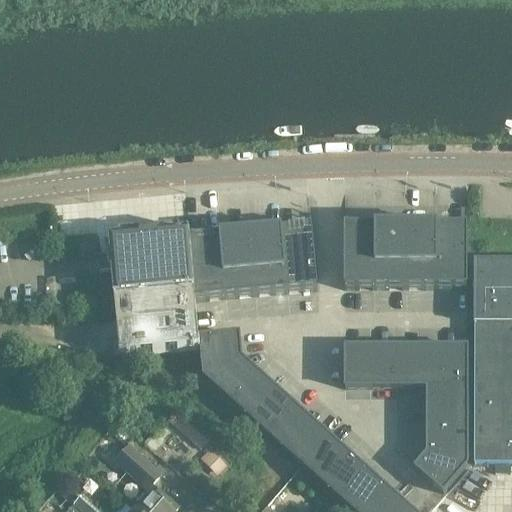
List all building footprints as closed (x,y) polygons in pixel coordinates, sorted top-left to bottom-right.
[(428,223),(467,224),(467,210),(428,209),(428,223)] [(466,227),(344,228),(344,292),(466,292),(466,227)] [(189,240),(195,304),(316,293),(310,229),(189,240)] [(188,231),(109,238),(108,238),(111,275),(115,322),(119,358),(199,351),(198,341),(195,304),(189,240),(188,231)] [(475,465),(511,465),(511,264),(474,265),(474,327),(475,327),(475,465)] [(408,511),(240,361),(238,337),(198,341),(199,351),(201,380),(348,511),(408,511)] [(466,351),(344,351),(344,391),(426,391),(426,457),(414,471),(442,495),(467,467),(466,351)] [(200,449),(206,443),(187,425),(181,432),(200,449)] [(161,477),(131,450),(119,439),(104,455),(114,465),(149,495),(139,507),(133,501),(129,506),(135,511),(177,511),(179,510),(152,487),(161,477)] [(216,477),(226,467),(213,454),(203,464),(216,477)] [(416,511),(426,511),(442,496),(424,480),(404,501),(416,511)] [(135,511),(129,506),(127,508),(131,511),(97,511),(81,498),(68,511),(135,511)]
